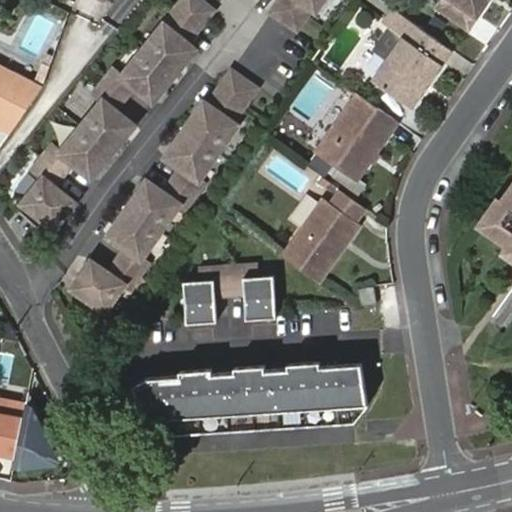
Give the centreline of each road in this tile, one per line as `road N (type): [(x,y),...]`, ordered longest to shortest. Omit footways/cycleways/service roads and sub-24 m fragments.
road 1 (residential): [(455,492),(409,229),(435,154),(511,49)]
road 2 (residential): [(120,511),(0,265)]
road 3 (residential): [(0,160),(84,46)]
